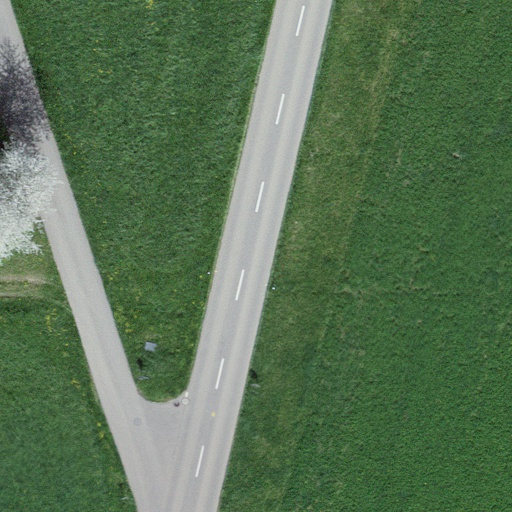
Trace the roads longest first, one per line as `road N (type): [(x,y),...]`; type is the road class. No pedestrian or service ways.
road 1 (tertiary): [(191,495),(305,0)]
road 2 (unclassified): [(191,495),(118,396),(0,45)]
